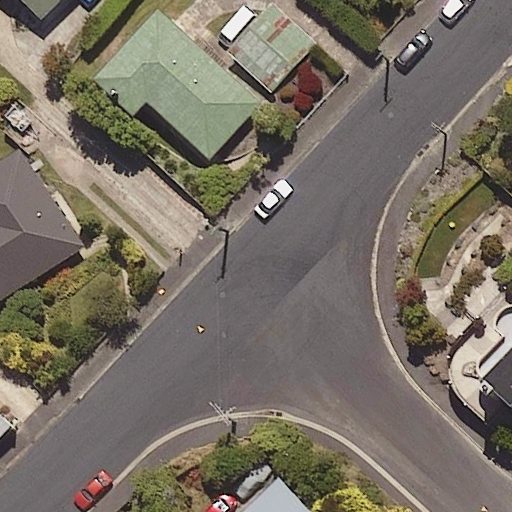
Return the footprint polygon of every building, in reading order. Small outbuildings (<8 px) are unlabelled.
[(59,0),(21,0),(41,19),(59,0)] [(312,46),(266,5),(247,26),(236,16),(215,39),(271,90),(312,46)] [(259,105),(160,11),(97,78),(134,112),(146,99),(209,159),(259,105)] [(0,301),(83,246),(20,150),(0,163),(0,301)] [(511,410),(511,294),(505,303),(492,300),(482,306),(479,317),(483,328),(455,360),(511,410)] [(0,436),(10,425),(0,415),(0,436)] [(308,511),(277,480),(243,511),(308,511)]
